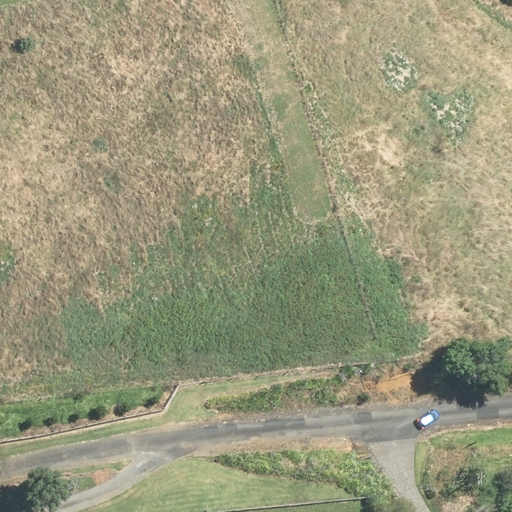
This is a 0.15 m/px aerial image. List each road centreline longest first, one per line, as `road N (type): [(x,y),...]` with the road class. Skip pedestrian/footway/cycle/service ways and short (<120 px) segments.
road 1 (unknown): [(371,423),(163,450)]
road 2 (unknown): [(163,450),(0,481)]
road 3 (unknown): [(511,407),(371,423)]
